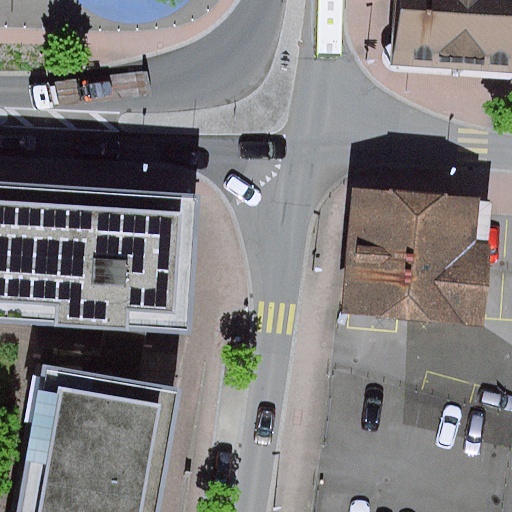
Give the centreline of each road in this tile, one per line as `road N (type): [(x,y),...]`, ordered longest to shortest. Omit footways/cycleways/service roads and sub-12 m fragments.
road 1 (primary): [(308,152),(245,511)]
road 2 (primary): [(265,0),(239,58),(191,84),(0,99)]
road 3 (primary): [(0,141),(248,157),(308,152)]
road 4 (primary): [(308,152),(394,143),(511,152)]
road 5 (primary): [(325,0),(308,152)]
